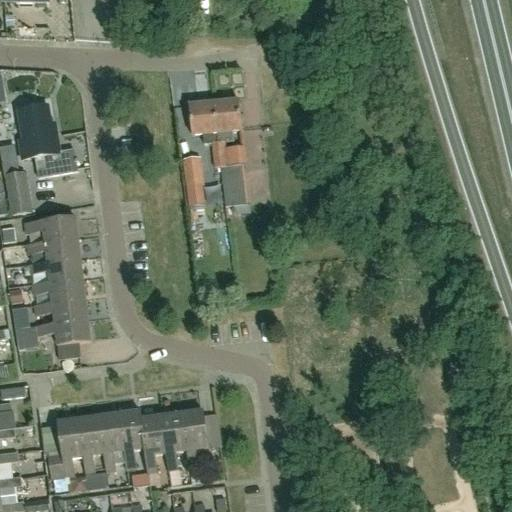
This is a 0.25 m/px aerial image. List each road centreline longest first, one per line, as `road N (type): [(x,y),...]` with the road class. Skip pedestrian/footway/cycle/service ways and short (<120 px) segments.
road 1 (residential): [(283,511),(269,398),(256,369),(156,349),(134,334),(120,305),(93,69),(64,56),(0,54)]
road 2 (trunk): [(412,0),(511,323)]
